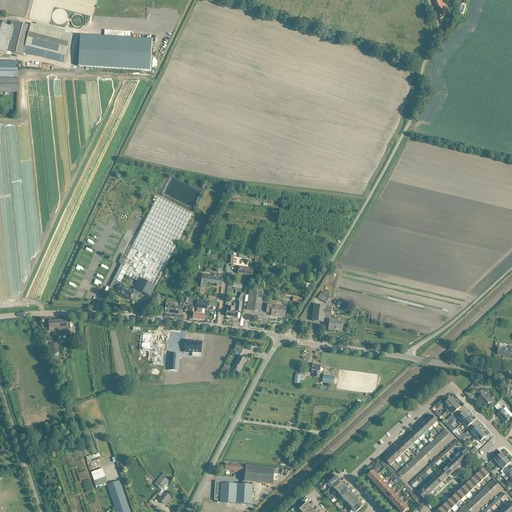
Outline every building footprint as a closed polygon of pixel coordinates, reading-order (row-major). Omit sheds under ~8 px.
[(443,0),(442,0),(441,0),(434,3),(437,11),(441,19),(445,17),(449,15),(443,0)] [(463,16),(466,6),(459,4),(457,14),(463,16)] [(10,42),(8,52),(23,55),(25,46),(54,54),(65,56),(70,35),(71,34),(66,33),(65,33),(65,32),(66,31),(61,30),(48,26),(38,24),(37,26),(31,24),(30,26),(15,22),(10,42)] [(0,54),(0,55),(7,55),(8,52),(10,42),(6,41),(10,26),(0,23),(0,54)] [(76,36),(75,56),(146,60),(147,41),(76,36)] [(18,62),(0,61),(0,92),(17,92),(18,62)] [(150,297),(156,286),(192,215),(157,197),(123,265),(121,265),(114,280),(120,283),(124,275),(138,282),(134,289),(150,297)] [(253,269),(244,268),(239,267),(238,274),(243,275),(252,276),(253,269)] [(213,274),(213,276),(202,274),(200,288),(206,288),(206,283),(217,284),(217,287),(221,287),(222,280),(222,279),(222,275),(213,274)] [(116,282),(112,289),(116,291),(115,293),(130,300),(134,291),(130,289),(116,282)] [(243,303),(244,296),(245,290),(243,290),(238,300),(238,302),(236,302),(236,304),(234,304),(233,308),(228,307),(227,310),(226,316),(234,317),(234,312),(241,312),(242,303),(243,303)] [(249,290),(247,305),(247,310),(260,312),(263,292),(249,290)] [(322,291),(318,298),(326,303),(330,296),(322,291)] [(208,302),(196,300),(196,308),(198,308),(197,311),(196,314),(194,313),(193,319),(204,320),(205,315),(202,314),(202,309),(207,310),(208,302)] [(286,307),(281,306),(267,305),(266,313),(271,313),(271,316),(284,318),(286,307)] [(326,307),(319,306),(314,305),(312,321),(323,323),(324,317),(330,318),(331,308),(326,307)] [(183,308),(165,306),(164,314),(182,316),(183,308)] [(69,320),(48,322),(49,327),(49,331),(53,331),(53,329),(58,329),(58,334),(69,333),(69,325),(69,320)] [(343,321),(330,320),(328,330),(335,331),(336,330),(341,331),(341,332),(343,321)] [(142,336),(141,353),(151,353),(150,358),(154,358),(154,363),(161,364),(162,347),(155,346),(155,347),(151,346),(151,336),(142,336)] [(190,342),(189,353),(204,354),(205,344),(190,342)] [(49,345),(50,354),(60,352),(59,343),(49,345)] [(237,345),(233,351),(240,355),(244,349),(237,345)] [(499,347),(498,350),(497,355),(504,356),(504,358),(511,358),(511,346),(509,346),(509,349),(499,347)] [(174,352),(173,366),(181,367),(182,352),(174,352)] [(239,356),(237,360),(232,369),(239,373),(246,360),(239,356)] [(313,364),(312,369),(311,373),(314,374),(314,377),(319,378),(320,372),(321,366),(313,364)] [(323,375),(322,383),(333,385),(334,377),(323,375)] [(488,397),(484,393),(485,392),(483,390),(478,394),(481,397),(478,399),(486,407),(488,405),(490,404),(492,406),(496,402),(489,395),(488,397)] [(448,411),(456,404),(451,398),(445,404),(450,409),(448,411)] [(456,404),(448,411),(450,413),(452,411),(454,414),(460,408),(456,404)] [(503,405),(501,407),(497,410),(500,413),(498,415),(505,423),(511,418),(502,410),(505,407),(503,405)] [(463,423),(469,418),(464,413),(458,418),(463,423)] [(446,426),(451,421),(454,417),(452,415),(444,423),(446,426)] [(427,420),(433,427),(438,422),(432,416),(427,420)] [(469,418),(463,423),(467,428),(473,422),(469,418)] [(429,431),(433,427),(427,420),(423,425),(429,431)] [(424,435),(429,431),(423,425),(418,429),(424,435)] [(476,437),(482,432),(477,427),(471,432),(476,437)] [(419,440),(424,435),(418,429),(413,434),(419,440)] [(486,440),(484,438),(486,437),(482,432),(476,437),(480,442),(481,441),(483,444),(486,440)] [(414,444),(419,440),(413,434),(409,438),(414,444)] [(410,448),(414,444),(409,438),(404,442),(410,448)] [(405,453),(410,448),(404,442),(399,447),(405,453)] [(400,457),(405,453),(399,447),(395,451),(400,457)] [(462,454),(467,460),(471,455),(466,450),(462,454)] [(396,462),(400,457),(395,451),(390,455),(396,462)] [(499,465),(506,458),(502,453),(494,460),(499,465)] [(462,464),(467,460),(462,454),(457,459),(462,464)] [(391,466),(396,462),(390,455),(385,460),(391,466)] [(503,475),(508,470),(506,467),(511,463),(506,458),(499,465),(503,470),(501,472),(503,475)] [(457,468),(462,464),(457,459),(452,463),(457,468)] [(151,482),(153,483),(163,472),(151,462),(144,470),(153,477),(151,480),(152,481),(151,482)] [(453,473),(457,468),(452,463),(448,468),(453,473)] [(225,464),(225,470),(234,471),(234,472),(243,473),(244,465),(232,464),(232,465),(225,464)] [(242,485),(237,485),(231,484),(231,482),(215,481),(214,500),(217,500),(217,503),(251,505),(253,486),(251,485),(251,483),(273,485),(273,481),(277,481),(278,470),(246,466),(244,481),(243,481),(242,485)] [(448,477),(453,473),(448,468),(443,472),(448,477)] [(95,487),(107,483),(102,469),(91,473),(94,481),(93,482),(95,487)] [(479,473),(485,479),(489,475),(484,469),(479,473)] [(511,479),(511,478),(511,469),(510,472),(508,470),(503,475),(502,476),(506,480),(509,477),(511,479)] [(372,481),(378,476),(373,471),(368,476),(372,481)] [(443,482),(448,477),(443,472),(438,476),(443,482)] [(171,479),(164,473),(154,484),(161,490),(165,485),(167,486),(170,482),(169,481),(171,479)] [(480,483),(485,479),(479,473),(475,478),(480,483)] [(332,487),(339,480),(336,476),(328,483),(332,487)] [(376,486),(382,480),(378,476),(372,481),(376,486)] [(438,486),(443,482),(438,476),(433,481),(438,486)] [(475,488),(480,483),(475,478),(470,482),(475,488)] [(335,491),(343,484),(339,480),(332,487),(335,491)] [(381,490),(387,485),(382,480),(376,486),(381,490)] [(129,511),(119,481),(107,485),(116,511),(129,511)] [(434,490),(438,486),(433,481),(429,485),(434,490)] [(470,492),(475,488),(470,482),(465,486),(470,492)] [(339,495),(346,488),(343,484),(335,491),(339,495)] [(385,495),(391,490),(387,485),(381,490),(385,495)] [(429,495),(434,490),(429,485),(424,489),(429,495)] [(466,497),(470,492),(465,486),(460,491),(466,497)] [(342,498),(350,491),(346,488),(339,495),(342,498)] [(424,499),(429,495),(424,489),(419,494),(424,499)] [(389,500),(395,494),(391,490),(385,495),(389,500)] [(171,497),(167,494),(162,491),(158,495),(161,497),(158,500),(164,504),(167,500),(168,500),(171,497)] [(345,502),(353,495),(350,491),(342,498),(345,502)] [(461,501),(466,497),(460,491),(456,495),(461,501)] [(394,504),(400,499),(395,494),(389,500),(394,504)] [(349,506),(356,499),(353,495),(345,502),(349,506)] [(456,505),(461,501),(456,495),(451,500),(456,505)] [(352,509),(360,502),(356,499),(349,506),(352,509)] [(398,509),(404,504),(400,499),(394,504),(398,509)] [(300,511),(305,511),(311,507),(307,503),(306,503),(303,500),(296,506),(300,510),(299,510),(300,511)] [(452,510),(456,505),(451,500),(446,504),(452,510)] [(360,502),(352,509),(354,511),(356,511),(363,506),(360,502)]
